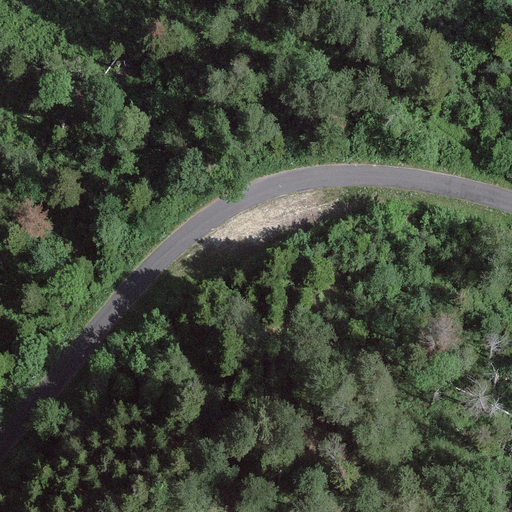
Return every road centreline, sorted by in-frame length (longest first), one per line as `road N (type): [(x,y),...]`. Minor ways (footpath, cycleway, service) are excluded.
road 1 (tertiary): [(0,450),(160,259),(257,191),(318,176),(388,176),(511,202)]
road 2 (track): [(0,140),(203,62),(307,55),(364,81),(511,194)]
